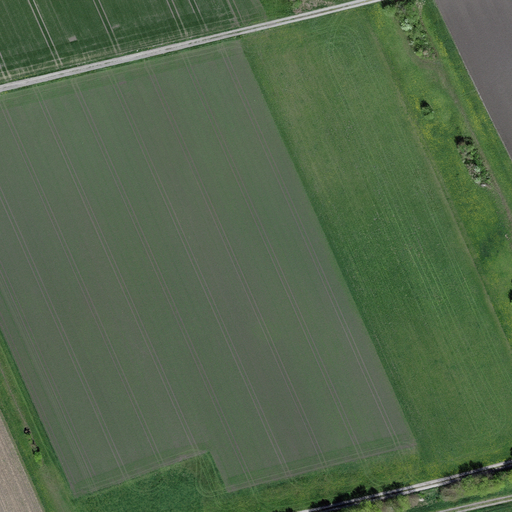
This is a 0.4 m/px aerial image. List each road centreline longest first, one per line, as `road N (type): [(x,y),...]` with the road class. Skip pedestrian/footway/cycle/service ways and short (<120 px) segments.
road 1 (track): [(0,92),(390,0)]
road 2 (track): [(511,463),(305,511)]
